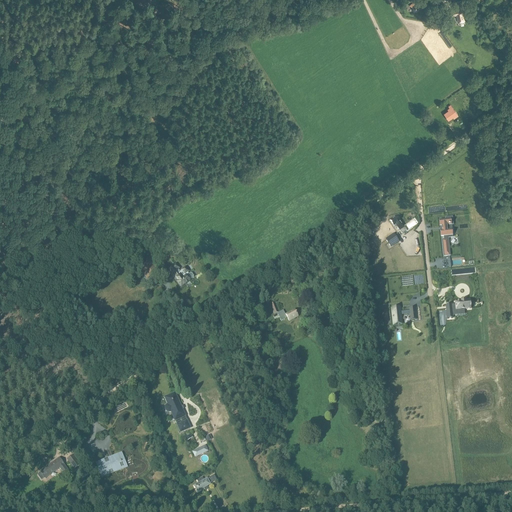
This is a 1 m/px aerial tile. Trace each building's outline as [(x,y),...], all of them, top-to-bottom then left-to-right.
[(415,0),(414,3),(413,3),(411,5),(412,7),(412,8),(413,10),(413,11),(414,12),(416,12),(417,11),(419,9),(419,8),(421,5),(421,4),(419,4),(419,0),(415,0)] [(463,21),(464,20),(462,13),(465,13),(462,0),(456,2),(458,10),(451,12),(452,14),(453,17),(457,16),(458,22),(459,22),(463,21)] [(454,118),(458,116),(450,105),(448,106),(450,108),(448,110),(449,111),(444,114),(448,120),(453,117),(454,118)] [(396,216),(390,220),(393,226),(395,225),(400,231),(402,234),(406,231),(405,229),(404,228),(402,225),(398,220),(400,219),(400,217),(399,216),(397,215),(396,216)] [(452,237),(450,225),(452,224),(452,218),(445,218),(445,220),(440,221),(440,226),(441,226),(442,231),(441,232),(441,236),(445,236),(446,240),(442,241),(444,256),(449,256),(447,238),(452,237)] [(393,234),(385,239),(391,248),(399,242),(393,234)] [(456,257),(451,258),(452,261),(446,263),(447,266),(458,263),(456,257)] [(394,259),(376,270),(379,274),(376,275),(381,284),(400,273),(394,264),(397,263),(394,259)] [(152,260),(139,268),(147,279),(160,271),(152,260)] [(184,269),(179,272),(181,274),(176,277),(179,282),(177,283),(181,287),(190,281),(189,280),(193,277),(194,276),(192,273),(190,273),(189,274),(186,270),(184,269)] [(401,280),(383,290),(388,299),(384,301),(382,299),(379,301),(383,308),(389,305),(391,308),(401,302),(400,300),(402,299),(402,298),(406,295),(400,285),(403,283),(401,280)] [(153,296),(163,290),(160,286),(151,293),(153,296)] [(451,306),(445,307),(446,320),(452,319),(452,315),(456,315),(455,312),(470,310),(469,301),(453,302),(454,306),(451,306)] [(274,314),(279,312),(275,302),(270,305),(274,314)] [(401,307),(390,308),(392,326),(403,325),(402,315),(410,314),(409,311),(401,312),(401,307)] [(416,307),(409,308),(409,311),(410,314),(410,320),(418,319),(416,307)] [(298,317),(294,310),(285,315),(283,311),(277,314),(281,321),(287,318),(289,322),(298,317)] [(380,312),(381,323),(388,322),(386,311),(380,312)] [(166,401),(168,404),(167,405),(166,406),(165,407),(165,409),(166,410),(166,411),(168,412),(169,412),(170,412),(171,412),(175,420),(174,421),(180,433),(191,429),(185,416),(183,410),(184,409),(184,408),(184,407),(183,406),(182,406),(181,406),(176,396),(166,401)] [(192,438),(189,432),(186,434),(187,435),(184,437),(187,442),(192,438)] [(198,457),(207,451),(204,446),(195,452),(198,457)] [(88,452),(89,452),(87,447),(81,449),(84,458),(89,456),(88,452)] [(67,459),(74,469),(80,465),(73,454),(67,459)] [(104,462),(97,464),(99,468),(98,468),(100,473),(101,473),(102,476),(109,474),(108,471),(113,469),(114,472),(121,469),(118,463),(120,462),(121,463),(122,462),(122,461),(124,461),(121,455),(109,460),(110,463),(105,465),(104,462)] [(59,458),(40,473),(44,478),(59,468),(66,476),(70,473),(64,465),(59,458)] [(199,488),(200,490),(204,488),(204,487),(206,486),(210,484),(207,479),(204,481),(202,478),(198,481),(199,483),(196,485),(198,488),(199,488)]
